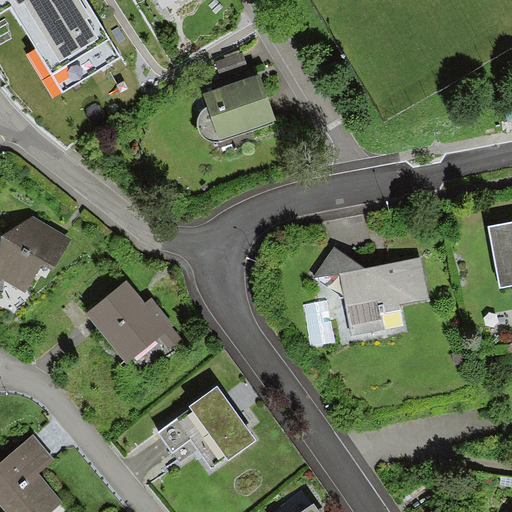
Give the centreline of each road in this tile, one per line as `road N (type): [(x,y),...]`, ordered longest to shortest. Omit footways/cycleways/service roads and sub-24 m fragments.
road 1 (residential): [(371,511),(225,297),(221,248)]
road 2 (residential): [(0,111),(144,228),(221,248)]
road 3 (residential): [(358,186),(350,155),(257,0)]
road 4 (residential): [(150,511),(57,400),(0,366)]
road 5 (residential): [(221,248),(239,223),(272,206),(358,186)]
road 6 (residential): [(358,186),(511,155)]
